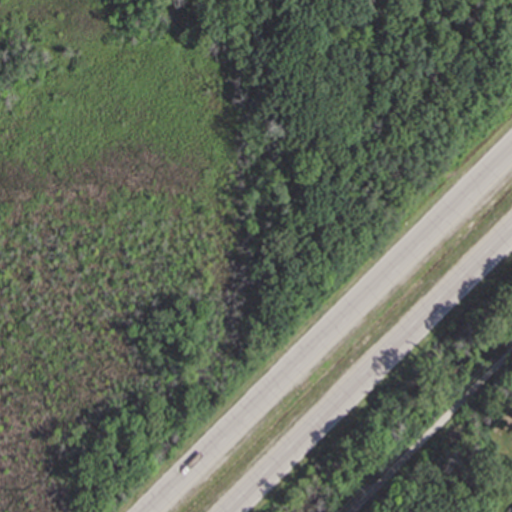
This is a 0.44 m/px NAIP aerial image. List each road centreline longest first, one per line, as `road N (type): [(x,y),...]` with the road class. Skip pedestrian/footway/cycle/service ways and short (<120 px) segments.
road 1 (trunk): [(511,160),(162,511)]
road 2 (trunk): [(236,511),(511,235)]
